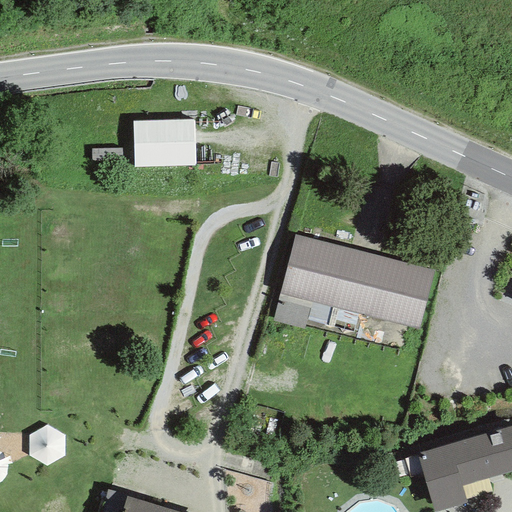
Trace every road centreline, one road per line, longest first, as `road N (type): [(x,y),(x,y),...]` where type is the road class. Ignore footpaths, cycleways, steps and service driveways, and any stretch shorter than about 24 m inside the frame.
road 1 (secondary): [(511,178),(369,113),(240,69),(158,61),(0,78)]
road 2 (track): [(220,0),(241,25),(511,137)]
